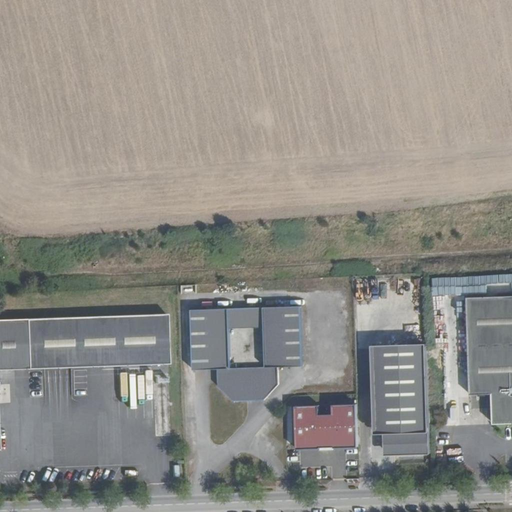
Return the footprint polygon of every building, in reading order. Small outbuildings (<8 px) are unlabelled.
[(511,294),(466,297),(470,394),(492,393),(493,423),(511,422),(511,294)] [(266,367),(231,368),(218,369),(219,386),(235,401),(265,400),(280,384),(279,367),(304,366),(302,305),(229,308),(230,329),(265,327),(266,367)] [(194,370),(218,369),(231,368),(230,329),(229,308),(191,309),(194,370)] [(0,370),(167,365),(165,313),(0,319),(0,370)] [(390,454),(430,453),(427,345),(375,347),(378,428),(389,428),(390,454)] [(385,454),(390,454),(389,428),(378,428),(375,347),(372,347),(375,433),(384,432),(385,454)] [(299,447),(358,445),(357,406),(298,408),(299,447)]
